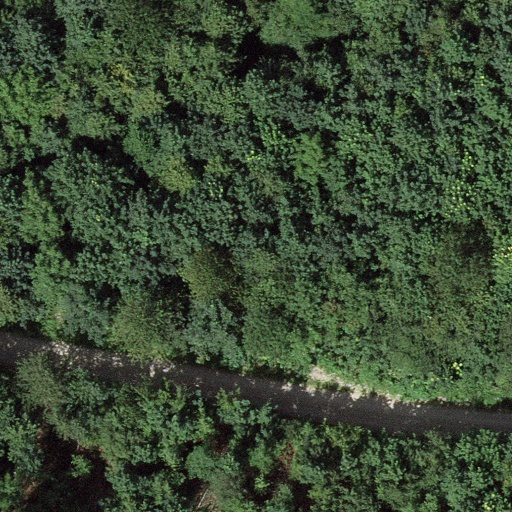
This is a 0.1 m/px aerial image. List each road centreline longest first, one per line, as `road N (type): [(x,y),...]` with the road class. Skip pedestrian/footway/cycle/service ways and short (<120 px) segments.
road 1 (track): [(472,0),(229,76),(0,179)]
road 2 (track): [(430,426),(0,356)]
